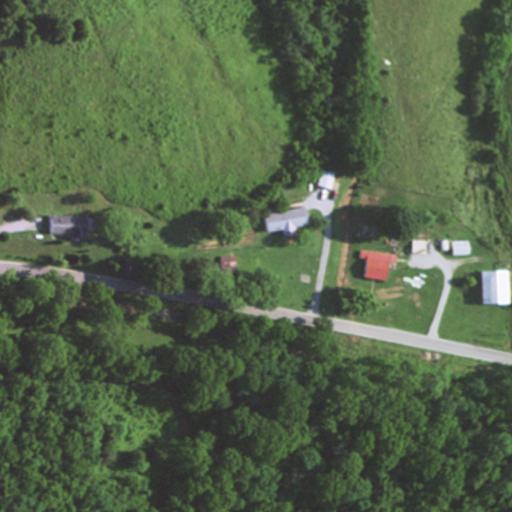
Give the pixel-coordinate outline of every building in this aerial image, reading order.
[(335,172),(322,171),(321,186),(334,187),(335,172)] [(266,207),(269,231),(286,229),(286,235),(297,233),(297,227),(310,224),(307,206),(278,211),(277,206),(266,207)] [(53,233),(74,233),(74,237),(94,237),(94,214),(53,214),(53,233)] [(456,243),(457,255),(473,253),(472,241),(456,243)] [(368,259),(366,278),(390,280),(393,254),(363,251),(363,258),(368,259)] [(511,304),(511,270),(484,270),(484,304),(511,304)]
